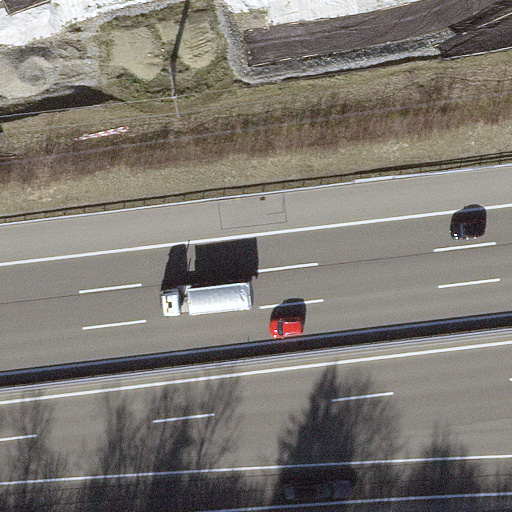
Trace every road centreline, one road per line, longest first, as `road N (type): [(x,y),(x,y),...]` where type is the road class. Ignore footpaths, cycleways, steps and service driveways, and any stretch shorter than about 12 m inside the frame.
road 1 (motorway): [(0,441),(511,380)]
road 2 (motorway): [(511,278),(0,338)]
road 3 (motorway): [(0,463),(511,456)]
